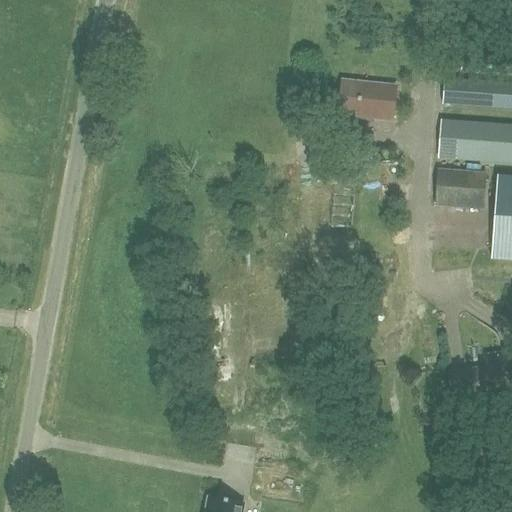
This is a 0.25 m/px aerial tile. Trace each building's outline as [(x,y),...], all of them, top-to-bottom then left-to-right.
[(511,109),(511,85),(445,80),(443,105),(511,109)] [(392,122),(395,89),(342,83),(339,116),(392,122)] [(511,165),(511,127),(442,123),(439,160),(511,165)] [(484,210),(486,177),(438,174),(436,207),(484,210)] [(511,178),(497,177),(491,261),(511,262),(511,178)] [(366,187),(367,205),(378,205),(378,217),(394,216),(393,185),(366,187)] [(296,199),(230,186),(220,230),(292,239),(296,199)] [(352,210),(335,207),(335,239),(351,239),(352,210)] [(405,241),(405,228),(380,228),(380,241),(405,241)] [(306,269),(304,282),(335,285),(339,269),(306,269)] [(456,401),(511,392),(511,353),(487,357),(489,369),(452,374),(456,401)] [(233,440),(228,460),(263,468),(268,447),(233,440)] [(236,501),(218,498),(217,501),(209,500),(206,511),(242,511),(243,506),(235,504),(236,501)]
